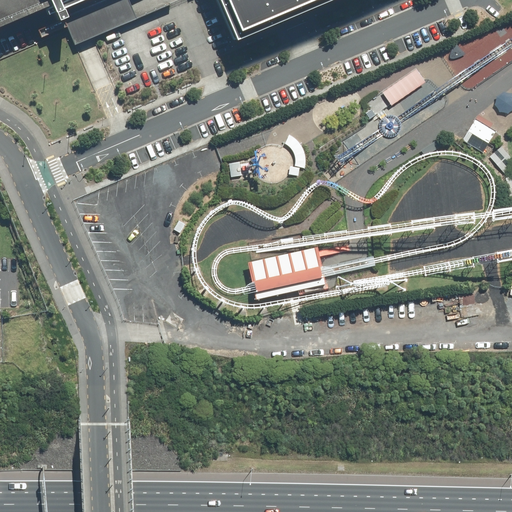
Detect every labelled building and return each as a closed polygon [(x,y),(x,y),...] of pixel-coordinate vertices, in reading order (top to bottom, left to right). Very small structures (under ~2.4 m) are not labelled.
[(0,0),(0,27),(53,5),(65,32),(70,45),(75,43),(84,40),(93,36),(100,33),(135,19),(127,0),(213,0),(227,33),(281,10),(288,7),(296,4),(306,0),(0,0)] [(427,81),(416,67),(380,92),(391,107),(427,81)] [(384,110),(379,104),(366,113),(370,120),(384,110)] [(503,136),(476,120),(465,140),(491,155),(503,136)] [(289,135),(284,146),(287,149),(290,153),(292,157),(292,162),(292,168),(289,174),(304,175),(306,166),(306,157),(301,144),(295,137),(289,135)] [(511,158),(510,156),(502,146),(491,155),(502,167),(511,158)] [(229,164),(232,177),(242,175),(240,162),(229,164)] [(318,247),(249,262),(255,288),(256,292),(325,277),(324,272),(322,266),(319,251),(318,247)] [(238,320),(202,301),(197,309),(233,329),(238,320)]
